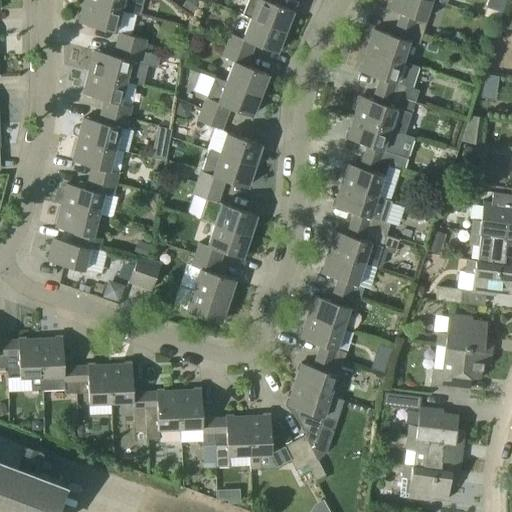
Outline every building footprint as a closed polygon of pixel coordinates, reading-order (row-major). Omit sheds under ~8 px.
[(143,50),(145,43),(146,38),(131,35),(136,13),(121,9),(84,0),(78,22),(120,32),(117,43),(143,50)] [(84,0),(121,9),(123,0),(84,0)] [(275,2),(275,0),(248,0),(243,14),(251,17),(285,31),(293,10),(275,2)] [(424,20),(430,0),(391,0),(389,9),(401,12),(397,24),(423,32),(427,21),(424,20)] [(502,12),(505,0),(487,0),(485,6),(502,12)] [(277,51),(285,31),(251,17),(243,38),(229,32),(225,43),(227,44),(227,45),(251,54),(255,43),(277,51)] [(419,44),(423,32),(397,24),(393,35),(373,28),(367,50),(402,61),(409,40),(419,44)] [(148,64),(157,66),(160,54),(150,52),(143,50),(117,43),(114,55),(95,50),(89,71),(126,81),(137,84),(142,85),(148,64)] [(145,43),(143,50),(150,52),(152,44),(145,43)] [(246,65),(251,54),(227,45),(222,56),(234,60),(226,81),(260,94),(268,73),(246,65)] [(418,66),(402,61),(367,50),(360,71),(380,77),(376,88),(415,101),(418,90),(412,87),(418,66)] [(126,81),(89,71),(84,93),(105,98),(102,110),(128,117),(137,84),(126,81)] [(226,81),(215,76),(202,108),(225,117),(230,106),(252,115),(260,94),(226,81)] [(404,133),(415,101),(376,88),(372,100),(361,96),(354,117),(404,133)] [(221,129),(225,117),(202,108),(197,120),(221,129)] [(125,128),(128,117),(102,110),(99,121),(84,117),(78,139),(115,148),(120,127),(125,128)] [(414,137),(404,133),(354,117),(347,138),(367,144),(363,156),(389,164),(404,169),(414,137)] [(461,141),(482,143),(484,130),(466,128),(461,141)] [(219,153),(254,165),(261,144),(227,132),(220,153),(219,153)] [(115,149),(115,148),(78,139),(73,161),(92,165),(89,177),(116,183),(124,151),(115,149)] [(201,171),(197,182),(221,190),(225,179),(247,186),(254,165),(219,153),(220,153),(209,149),(201,171)] [(385,176),(389,164),(363,156),(360,167),(348,163),(341,184),(376,196),(383,175),(385,176)] [(113,195),(116,183),(89,177),(88,182),(82,180),(78,183),(77,185),(67,183),(61,205),(98,214),(103,193),(113,195)] [(217,201),(221,190),(197,182),(193,194),(207,198),(200,219),(249,235),(257,214),(217,201)] [(392,201),(376,196),(341,184),(334,205),(354,212),(350,223),(386,235),(390,223),(385,221),(392,201)] [(511,193),(491,191),(490,201),(483,200),(480,220),(472,218),(470,231),(511,236),(511,193)] [(93,235),(98,214),(61,205),(56,226),(75,231),(72,242),(72,243),(90,247),(99,249),(102,238),(93,235)] [(242,257),(249,235),(200,219),(200,220),(214,224),(208,245),(199,242),(196,253),(220,261),(223,250),(242,257)] [(399,239),(386,235),(350,223),(347,234),(335,230),(328,252),(375,267),(376,266),(379,267),(382,265),(387,250),(395,253),(399,239)] [(467,259),(511,264),(511,236),(470,231),(468,243),(478,245),(476,259),(467,258),(467,259)] [(72,243),(72,242),(53,237),(47,260),(84,269),(90,247),(72,243)] [(369,288),(375,267),(328,252),(321,273),(338,278),(334,289),(360,298),(364,286),(369,288)] [(216,273),(220,261),(196,253),(192,265),(200,268),(193,289),(228,300),(235,279),(216,273)] [(129,281),(140,285),(149,259),(138,255),(129,281)] [(161,263),(149,259),(140,285),(151,289),(161,263)] [(511,264),(467,259),(465,271),(473,272),(471,292),(494,295),(495,291),(511,293),(511,282),(511,264)] [(108,279),(103,293),(117,297),(121,283),(108,279)] [(462,303),(464,289),(437,286),(435,299),(462,303)] [(221,321),(228,300),(193,289),(186,310),(221,321)] [(357,309),(360,298),(334,289),(331,300),(314,295),(307,316),(343,328),(349,307),(357,309)] [(445,345),(492,351),(494,337),(485,336),(487,321),(472,319),(472,316),(449,312),(446,332),(438,330),(436,344),(445,345)] [(336,349),(343,328),(307,316),(300,337),(320,344),(317,355),(343,363),(346,352),(336,349)] [(359,334),(354,350),(386,360),(391,344),(359,334)] [(77,393),(76,365),(64,366),(62,337),(40,338),(42,375),(43,389),(64,389),(65,393),(77,393)] [(43,389),(42,375),(40,338),(6,340),(7,367),(8,377),(31,376),(32,390),(43,389)] [(490,365),(492,351),(445,345),(442,369),(433,368),(431,383),(461,387),(462,376),(480,378),(482,364),(490,365)] [(339,375),(343,363),(317,355),(313,366),(301,362),(294,384),(330,395),(337,374),(339,375)] [(146,429),(145,391),(133,392),(131,363),(109,364),(111,401),(133,400),(134,429),(146,429)] [(89,402),(111,401),(109,364),(76,365),(77,393),(88,392),(89,402)] [(343,399),(330,395),(294,384),(287,405),(291,406),(303,430),(317,435),(323,417),(336,421),(343,399)] [(215,445),(214,417),(202,418),(201,389),(179,390),(180,427),(181,440),(203,439),(203,445),(215,445)] [(159,428),(180,427),(179,390),(145,391),(146,429),(147,439),(159,438),(159,428)] [(382,404),(414,408),(416,395),(384,391),(382,404)] [(407,436),(463,443),(465,430),(456,429),(458,414),(443,412),(443,409),(420,405),(417,425),(409,424),(407,436)] [(260,452),(271,452),(270,415),(248,416),(250,453),(250,468),(261,467),(260,452)] [(250,453),(248,416),(214,417),(215,445),(216,445),(217,466),(230,465),(230,454),(250,453)] [(325,475),(318,459),(305,435),(294,440),(307,465),(307,464),(315,480),(325,475)] [(0,436),(0,511),(54,511),(64,485),(15,467),(23,445),(0,436)] [(403,464),(459,471),(456,471),(458,457),(461,457),(463,443),(407,436),(405,448),(415,450),(413,465),(404,463),(403,464)] [(296,470),(307,465),(294,440),(284,446),(290,460),(296,470)] [(21,458),(34,463),(37,464),(38,464),(41,463),(42,462),(44,458),(44,456),(43,453),(42,452),(41,451),(39,450),(26,445),(21,458)] [(384,478),(386,464),(373,463),(371,476),(384,478)] [(458,485),(459,471),(403,464),(399,496),(408,497),(408,498),(431,500),(432,497),(447,499),(449,484),(458,485)] [(227,503),(240,502),(239,488),(227,488),(227,500),(227,503)] [(311,508),(309,511),(330,511),(323,499),(321,500),(319,501),(317,502),(315,504),(313,505),(311,507),(311,508)]
